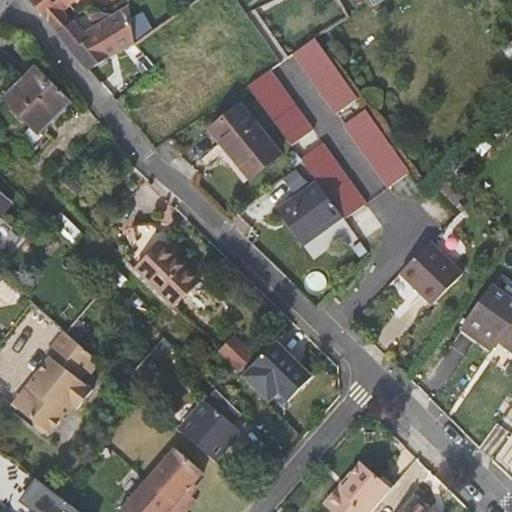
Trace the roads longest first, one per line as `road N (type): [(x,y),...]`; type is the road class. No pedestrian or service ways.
road 1 (residential): [(7,0),(376,382)]
road 2 (residential): [(376,382),(500,511)]
road 3 (residential): [(376,382),(256,511)]
